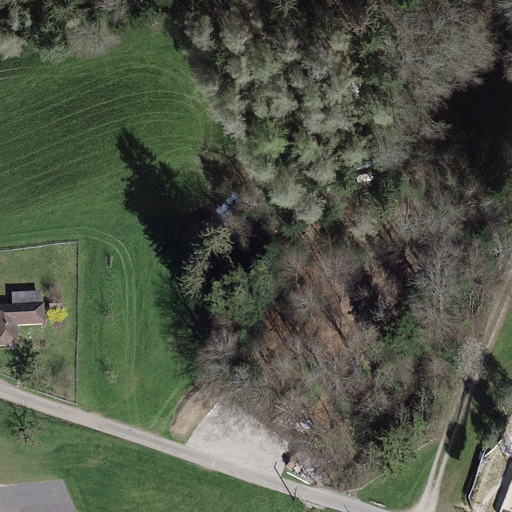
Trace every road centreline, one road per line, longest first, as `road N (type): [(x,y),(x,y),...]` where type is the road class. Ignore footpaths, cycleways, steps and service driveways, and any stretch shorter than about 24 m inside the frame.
road 1 (residential): [(367,511),(0,388)]
road 2 (track): [(511,295),(459,399),(425,511)]
